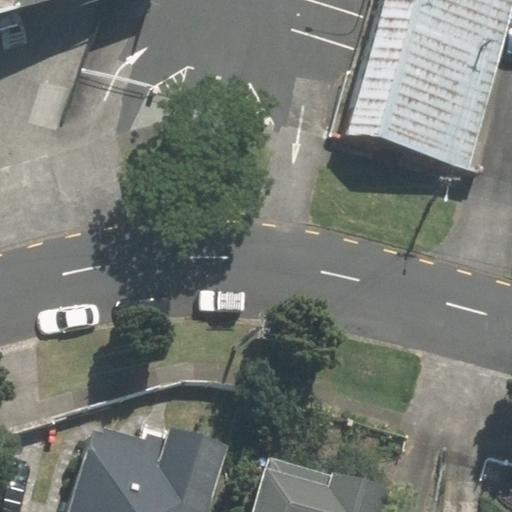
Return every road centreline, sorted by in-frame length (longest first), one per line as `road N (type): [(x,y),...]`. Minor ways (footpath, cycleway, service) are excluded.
road 1 (residential): [(349,274),(208,255),(123,261),(0,289)]
road 2 (residential): [(349,274),(511,320)]
